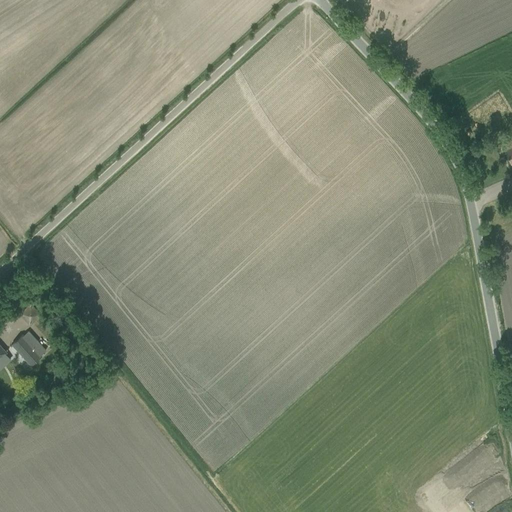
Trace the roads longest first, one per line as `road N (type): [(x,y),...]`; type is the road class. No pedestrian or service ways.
road 1 (unclassified): [(511,412),(478,224),(454,150),(320,0)]
road 2 (unclassified): [(0,270),(296,0)]
